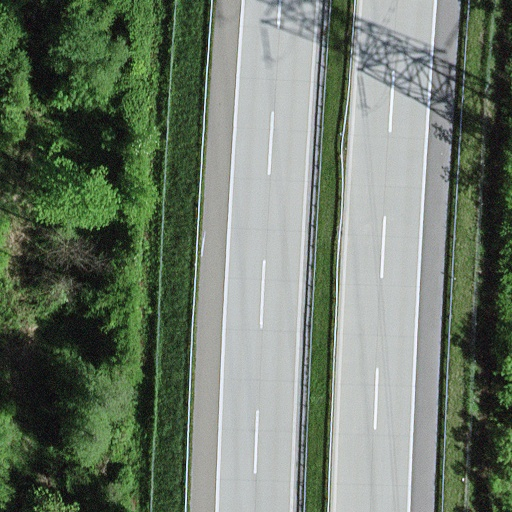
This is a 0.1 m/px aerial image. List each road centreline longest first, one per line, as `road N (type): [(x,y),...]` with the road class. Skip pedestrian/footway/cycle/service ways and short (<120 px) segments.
road 1 (motorway): [(373,511),(400,0)]
road 2 (motorway): [(281,0),(254,511)]
